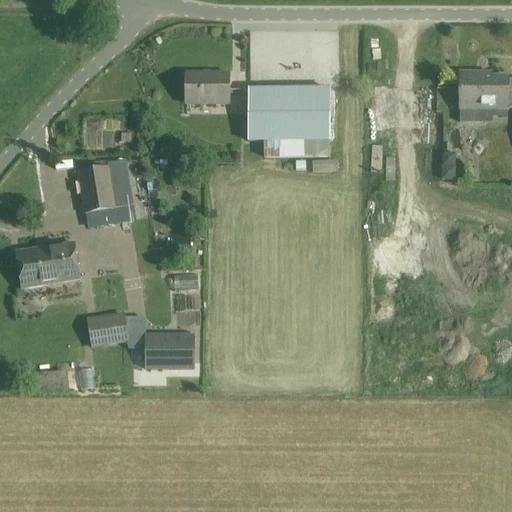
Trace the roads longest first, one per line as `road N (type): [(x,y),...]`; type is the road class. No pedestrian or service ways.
road 1 (unclassified): [(511,18),(231,18),(142,9)]
road 2 (unclassified): [(0,167),(120,46),(142,9)]
